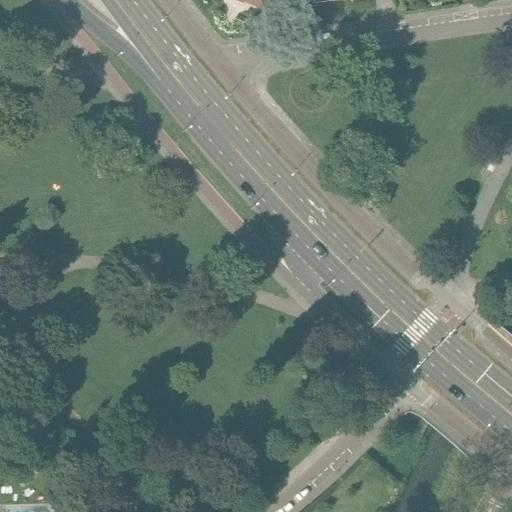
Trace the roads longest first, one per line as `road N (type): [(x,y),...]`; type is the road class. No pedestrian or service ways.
road 1 (primary): [(511,397),(298,199),(131,0)]
road 2 (residential): [(511,359),(338,205),(215,66)]
road 3 (primary): [(298,238),(511,434)]
road 4 (residential): [(511,21),(231,63)]
road 5 (primary): [(140,52),(298,238)]
road 6 (residential): [(298,238),(300,283),(404,384)]
road 7 (residential): [(404,384),(266,511)]
road 8 (residential): [(404,384),(511,469)]
